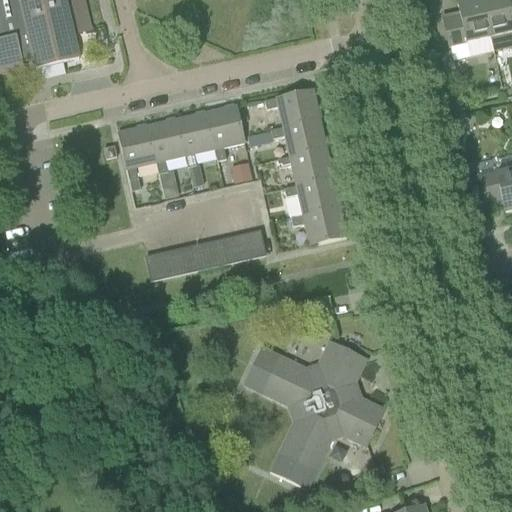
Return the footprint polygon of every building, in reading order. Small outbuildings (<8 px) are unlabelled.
[(82,0),(0,0),(0,80),(24,75),(21,65),(32,63),(34,72),(78,62),(72,37),(90,32),(82,0)] [(163,0),(163,2),(174,7),(172,10),(228,34),(242,0),(163,0)] [(480,1),(478,1),(477,0),(473,0),(464,2),(464,4),(456,6),(459,19),(441,23),(448,50),(489,41),(480,1)] [(482,0),(480,1),(489,41),(492,55),(511,50),(511,7),(507,8),(505,0),(482,0)] [(442,73),(453,70),(450,54),(438,57),(442,73)] [(281,131),(319,123),(312,93),(275,102),(263,105),(265,114),(277,111),(281,131)] [(221,152),(243,147),(235,109),(204,116),(213,153),(215,164),(224,162),(221,152)] [(192,158),(213,153),(204,116),(175,123),(184,160),(186,172),(195,170),(192,158)] [(163,165),(184,160),(175,123),(146,129),(154,167),(157,178),(166,176),(163,165)] [(281,131),(269,134),(269,135),(271,143),(283,140),(288,161),(325,152),(319,123),(281,131)] [(134,171),(154,167),(146,129),(117,136),(125,173),(126,173),(128,184),(136,182),(134,171)] [(257,138),(246,140),(248,150),(260,148),(257,138)] [(105,163),(115,160),(113,150),(102,152),(105,163)] [(295,190),(332,182),(325,152),(288,161),(277,163),(278,172),(290,170),(295,190)] [(233,186),(251,181),(247,166),(229,170),(233,186)] [(511,171),(477,180),(478,182),(467,184),(473,207),(483,205),(483,207),(501,203),(504,216),(511,214),(511,171)] [(199,179),(189,181),(191,191),(201,189),(199,179)] [(301,220),(339,211),(332,182),(295,190),(283,193),(285,201),(297,199),(301,220)] [(308,249),(345,241),(339,211),(301,220),(290,222),(292,230),(303,228),(308,249)] [(251,262),(264,259),(259,235),(246,238),(251,262)] [(239,265),(251,262),(246,238),(233,241),(239,265)] [(226,268),(239,265),(233,241),(221,243),(226,268)] [(213,270),(226,268),(221,243),(208,246),(213,270)] [(201,273),(213,270),(208,246),(195,249),(201,273)] [(188,276),(201,273),(195,249),(183,252),(188,276)] [(175,279),(188,276),(183,252),(170,255),(175,279)] [(163,282),(175,279),(170,255),(157,258),(163,282)] [(150,285),(163,282),(157,258),(144,261),(150,285)] [(242,388),(260,396),(288,410),(293,425),(269,476),(305,493),(330,442),(341,438),(366,450),(375,431),(368,428),(376,410),(359,402),(353,387),(362,369),(344,361),(348,354),(329,345),(317,369),(306,373),(260,351),(242,388)] [(192,450),(204,446),(198,427),(185,431),(192,450)] [(199,470),(211,466),(204,446),(192,450),(199,470)]
